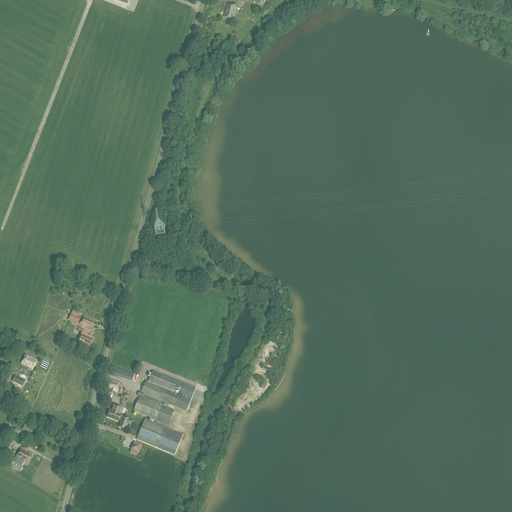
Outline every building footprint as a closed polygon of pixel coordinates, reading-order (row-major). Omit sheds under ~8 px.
[(237,6),(228,4),(224,17),(233,20),(237,6)] [(69,320),(78,324),(81,318),(78,316),(79,313),(73,310),(69,320)] [(95,321),(89,318),(83,315),(79,324),(91,329),(95,321)] [(90,348),(94,338),(82,332),(77,342),(90,348)] [(33,369),(37,360),(25,354),(21,364),(33,369)] [(132,381),(134,373),(115,367),(112,375),(132,381)] [(158,386),(173,389),(173,387),(176,386),(175,390),(178,390),(179,383),(176,385),(174,381),(163,379),(164,375),(162,373),(161,374),(162,376),(153,375),(152,374),(149,373),(147,385),(150,385),(151,381),(153,385),(155,388),(158,386)] [(13,381),(23,386),(26,380),(16,376),(13,381)] [(118,392),(120,382),(108,379),(106,389),(118,392)] [(183,396),(192,396),(193,387),(179,387),(179,393),(183,393),(183,396)] [(166,424),(173,408),(143,396),(143,397),(138,396),(134,406),(148,412),(150,407),(156,409),(154,414),(156,415),(154,419),(166,424)] [(109,411),(107,417),(119,421),(120,419),(121,416),(121,415),(120,415),(123,407),(113,404),(110,411),(109,411)] [(129,419),(121,416),(120,419),(122,420),(119,427),(125,430),(127,423),(131,424),(132,421),(129,420),(129,419)] [(175,453),(182,433),(143,418),(137,434),(146,437),(144,442),(175,453)] [(32,432),(35,426),(26,421),(23,428),(32,432)] [(9,439),(4,449),(11,452),(16,443),(9,439)] [(130,452),(138,455),(142,445),(135,442),(130,452)] [(27,464),(32,455),(32,454),(32,453),(29,451),(28,452),(21,448),(16,457),(27,464)]
